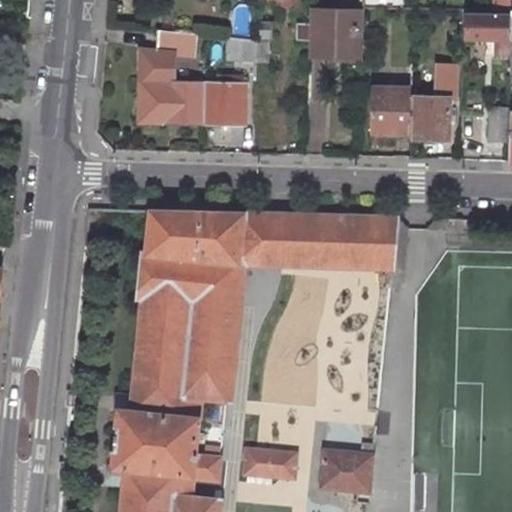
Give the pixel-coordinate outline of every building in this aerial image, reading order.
[(323,59),(323,53),(356,53),(357,8),(307,7),(306,59),(323,59)] [(466,12),(465,32),(508,34),(509,25),(509,14),(466,12)] [(154,25),(153,47),(191,48),(192,28),(154,25)] [(223,31),(222,57),(252,59),(253,37),(253,34),(223,31)] [(253,37),(252,59),(265,59),(265,37),(253,37)] [(173,62),(138,61),(137,115),(200,117),(201,77),(173,77),(173,62)] [(436,63),(438,90),(461,88),(459,61),(436,63)] [(241,118),(242,78),(201,77),(200,117),(241,118)] [(404,134),(404,91),(405,83),(383,83),(368,83),(368,128),(382,128),(383,134),(404,134)] [(446,135),(446,92),(404,91),(404,134),(446,135)] [(501,111),(486,110),(485,136),(501,137),(501,111)] [(217,511),(218,502),(195,499),(205,400),(228,403),(242,264),(247,214),(152,211),(135,397),(133,412),(122,411),(116,470),(128,471),(126,486),(123,511),(217,511)] [(247,214),(242,264),(393,269),(398,218),(247,214)] [(396,288),(401,281),(407,229),(398,218),(393,269),(391,288),(396,288)] [(426,231),(448,232),(448,220),(434,219),(426,231)] [(123,396),(122,411),(133,412),(135,397),(123,396)] [(299,455),(250,450),(248,474),(297,480),(299,455)] [(374,455),(327,451),(324,488),(370,493),(374,455)] [(128,471),(116,470),(114,485),(126,486),(128,471)]
